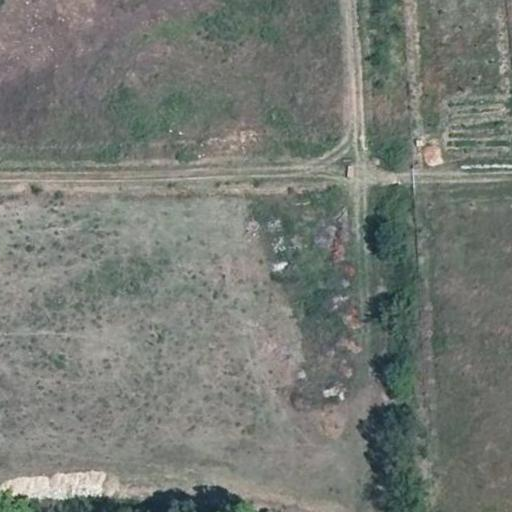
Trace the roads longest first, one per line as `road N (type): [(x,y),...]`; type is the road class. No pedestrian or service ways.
road 1 (track): [(0,175),(361,169),(405,179),(511,176)]
road 2 (track): [(349,0),(361,169)]
